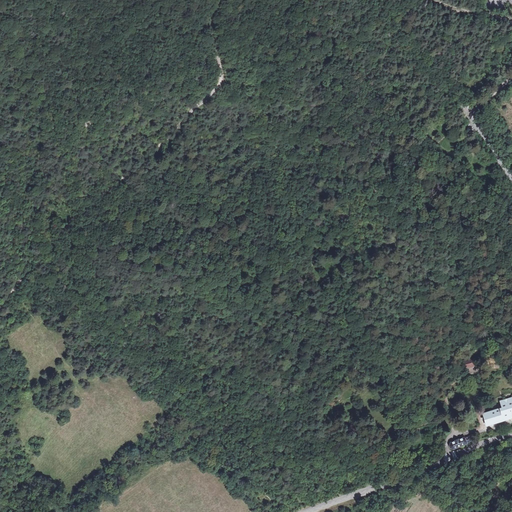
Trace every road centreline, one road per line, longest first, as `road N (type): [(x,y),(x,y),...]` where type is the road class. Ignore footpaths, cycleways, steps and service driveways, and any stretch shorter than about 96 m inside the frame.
road 1 (track): [(0,306),(83,210),(214,90),(220,74),(213,24)]
road 2 (tertiary): [(307,511),(511,436)]
